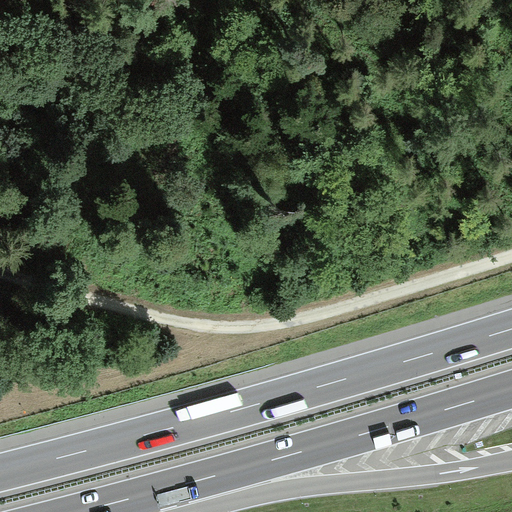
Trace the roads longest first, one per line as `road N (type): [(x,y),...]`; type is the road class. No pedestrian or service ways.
road 1 (motorway): [(511,328),(0,472)]
road 2 (track): [(511,255),(334,310),(239,326),(167,318),(0,271)]
road 3 (motorway): [(185,483),(511,389)]
road 4 (motorway): [(185,483),(324,484),(511,459)]
